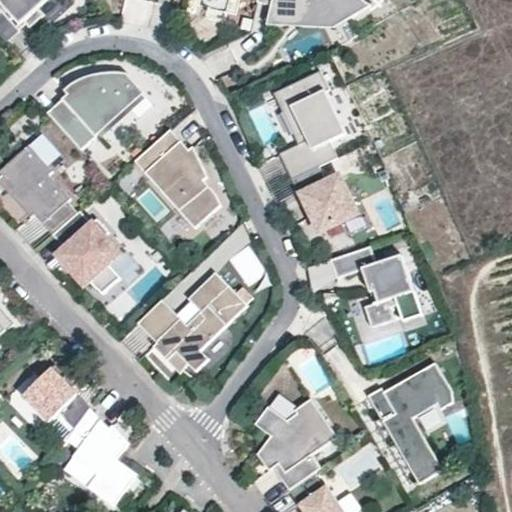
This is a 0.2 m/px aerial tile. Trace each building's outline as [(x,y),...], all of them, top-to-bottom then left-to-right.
[(47,0),(0,0),(0,33),(8,42),(22,30),(13,20),(23,11),(28,15),(29,24),(32,28),(47,15),(40,7),(47,0)] [(373,2),(370,0),(259,0),(274,3),(272,11),(354,14),(373,2)] [(29,24),(28,15),(23,11),(13,20),(22,30),(29,24)] [(337,26),(354,14),(272,11),(269,23),(337,26)] [(351,133),(330,91),(333,89),(324,70),(285,89),(310,140),(301,144),(282,153),(294,179),(323,165),(341,157),(333,141),(351,133)] [(82,150),(146,92),(129,74),(124,73),(122,72),(113,72),(103,73),(93,75),(83,79),(74,84),(70,87),(67,90),(70,94),(50,113),(82,150)] [(310,140),(285,89),(277,94),(301,144),(310,140)] [(209,177),(195,146),(191,150),(173,129),(137,161),(194,225),(220,201),(214,189),(214,190),(205,180),(209,177)] [(62,154),(44,134),(31,145),(49,166),(62,154)] [(49,166),(31,145),(0,173),(0,180),(10,192),(14,188),(19,195),(16,198),(33,217),(37,214),(55,235),(79,213),(69,202),(72,199),(50,175),(54,171),(49,166)] [(362,213),(344,176),(331,182),(323,165),(294,179),(302,196),(305,195),(323,232),(360,214),(362,213)] [(214,189),(209,177),(205,180),(214,190),(214,189)] [(0,181),(0,201),(20,224),(30,215),(0,181)] [(19,195),(14,188),(10,192),(16,198),(19,195)] [(124,254),(107,236),(110,232),(99,219),(93,224),(82,211),(79,213),(55,235),(74,255),(70,258),(105,295),(122,278),(111,266),(124,254)] [(205,252),(214,268),(254,243),(245,228),(205,252)] [(414,281),(404,254),(378,263),(373,246),(333,260),(339,278),(365,269),(371,270),(377,287),(373,291),(377,304),(367,306),(374,327),(397,320),(393,308),(400,305),(406,323),(425,316),(417,292),(407,296),(403,285),(414,281)] [(377,287),(371,270),(365,269),(373,291),(377,287)] [(202,349),(248,304),(217,272),(189,299),(202,312),(188,325),(164,300),(143,320),(154,331),(151,335),(159,342),(155,346),(169,360),(178,351),(189,363),(197,371),(210,358),(202,349)] [(417,292),(414,281),(403,285),(407,296),(417,292)] [(0,342),(2,341),(0,338),(0,337),(16,323),(0,305),(0,342)] [(154,331),(143,320),(140,324),(151,335),(154,331)] [(182,373),(189,363),(178,351),(169,360),(182,373)] [(452,389),(434,362),(394,387),(397,393),(388,398),(382,388),(369,397),(423,484),(446,469),(414,418),(438,403),(441,408),(453,400),(452,389)] [(94,407),(74,388),(78,384),(58,363),(26,394),(52,421),(61,412),(77,429),(93,408),(94,407)] [(388,398),(397,393),(394,387),(385,392),(388,398)] [(314,454),(340,437),(313,399),(297,410),(299,413),(289,421),(278,412),(265,430),(273,436),(260,454),(271,470),(276,468),(281,464),(287,472),(282,476),(292,490),(317,473),(323,468),(314,454)] [(265,430),(278,412),(271,406),(258,424),(265,430)] [(131,443),(114,426),(112,428),(110,426),(108,428),(101,423),(104,420),(93,408),(77,429),(69,441),(81,449),(75,457),(99,475),(90,488),(116,507),(139,475),(119,459),(131,443)] [(110,426),(104,420),(101,423),(108,428),(110,426)] [(287,472),(281,464),(276,468),(282,476),(287,472)] [(348,511),(329,485),(327,487),(317,473),(292,490),(307,511),(348,511)] [(273,505),(279,511),(296,511),(301,507),(288,492),(273,505)]
